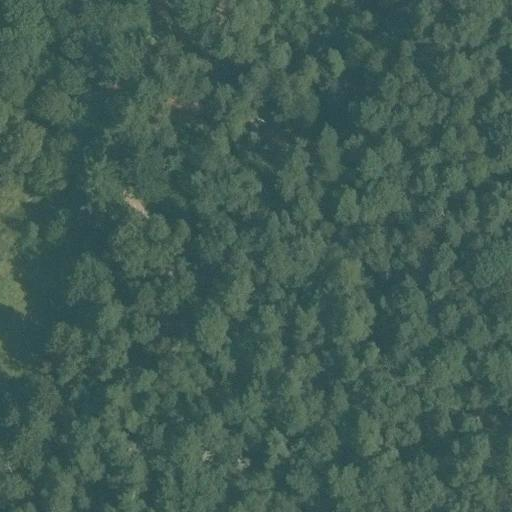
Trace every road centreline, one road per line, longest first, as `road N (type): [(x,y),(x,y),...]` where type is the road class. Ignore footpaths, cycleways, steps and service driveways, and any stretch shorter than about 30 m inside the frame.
road 1 (track): [(180,323),(159,240),(92,185),(0,129)]
road 2 (track): [(199,0),(92,185)]
